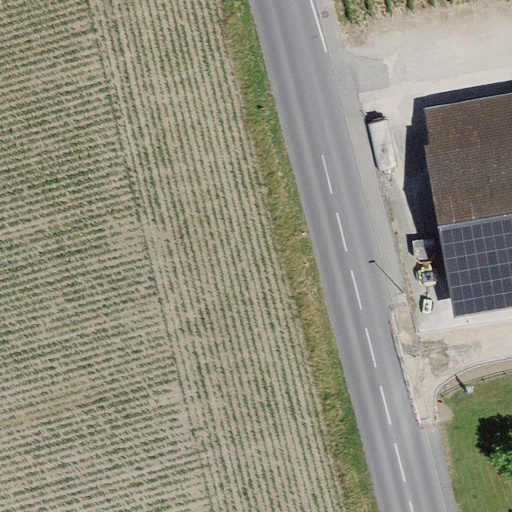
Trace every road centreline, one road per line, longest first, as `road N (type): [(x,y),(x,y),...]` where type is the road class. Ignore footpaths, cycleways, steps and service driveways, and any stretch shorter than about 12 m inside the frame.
road 1 (tertiary): [(286,0),(406,511)]
road 2 (track): [(511,347),(371,366)]
